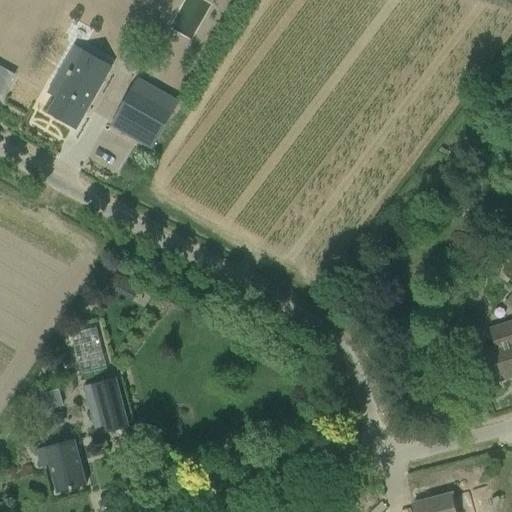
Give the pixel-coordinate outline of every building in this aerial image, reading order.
[(53,80),(46,93),(55,99),(46,114),(76,131),(112,69),(82,52),(63,86),(53,80)] [(110,125),(150,149),(177,102),(137,79),(110,125)] [(120,294),(140,303),(147,289),(126,279),(120,294)] [(511,292),(503,304),(511,310),(511,292)] [(511,323),(490,330),(496,349),(480,355),(490,385),(511,377),(511,323)] [(106,369),(96,329),(70,335),(81,376),(106,369)] [(88,404),(96,402),(104,434),(128,428),(115,379),(84,388),(88,404)] [(74,441),(37,451),(42,467),(49,465),(57,494),(86,486),(74,441)] [(413,505),(415,511),(474,511),(469,492),(452,496),(452,495),(430,500),(431,502),(414,506),(414,504),(413,505)]
